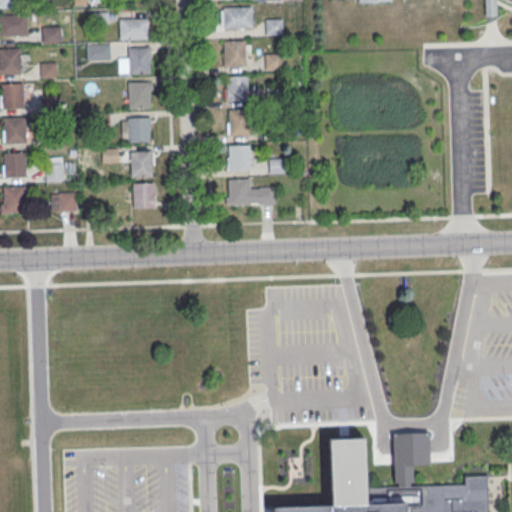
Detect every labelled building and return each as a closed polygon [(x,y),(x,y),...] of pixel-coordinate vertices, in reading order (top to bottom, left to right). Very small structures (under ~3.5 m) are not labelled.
[(511,0),(358,0),(358,2),(388,0),(484,0),(486,17),(497,17),(496,0),(511,0)] [(252,6),(222,6),(222,27),(252,27),(252,6)] [(0,34),(27,34),(27,13),(0,13),(0,34)] [(147,18),(118,18),(118,39),(147,39),(147,18)] [(264,18),(264,34),(282,34),(282,18),(264,18)] [(42,41),(60,41),(60,26),(42,26),(42,41)] [(244,65),(244,39),(222,39),(222,65),(244,65)] [(85,59),(109,59),(109,43),(85,43),(85,59)] [(128,72),(150,72),(150,46),(128,46),(128,72)] [(19,48),(0,47),(0,73),(19,73),(19,48)] [(55,76),(55,63),(41,63),(41,76),(55,76)] [(241,75),(224,75),(224,99),(241,99),(241,75)] [(127,106),(151,106),(151,81),(127,81),(127,106)] [(0,107),(22,107),(22,83),(0,83),(0,107)] [(227,134),(247,134),(247,109),(227,109),(227,134)] [(25,116),(2,116),(2,142),(25,142),(25,116)] [(150,141),(150,117),(121,117),(121,141),(150,141)] [(227,168),(249,168),(249,144),(227,144),(227,168)] [(117,148),(101,148),(101,161),(117,161),(117,148)] [(129,176),(152,176),(152,150),(129,150),(129,176)] [(2,151),(2,176),(25,176),(25,151),(2,151)] [(63,181),(63,157),(52,157),(52,162),(45,162),(45,181),(63,181)] [(268,158),(268,172),(285,172),(285,158),(268,158)] [(250,178),(226,178),(226,203),(273,203),(273,187),(250,187),(250,178)] [(154,206),(154,182),(131,182),(131,206),(154,206)] [(0,213),(22,213),(22,186),(0,186),(0,213)] [(50,192),(50,211),(75,211),(75,192),(50,192)] [(271,511),(271,506),(329,504),(327,437),(364,436),(366,503),(372,496),(395,496),(393,433),(426,432),(427,462),(410,463),(411,486),(464,484),(463,476),(485,475),(486,511),(271,511)]
